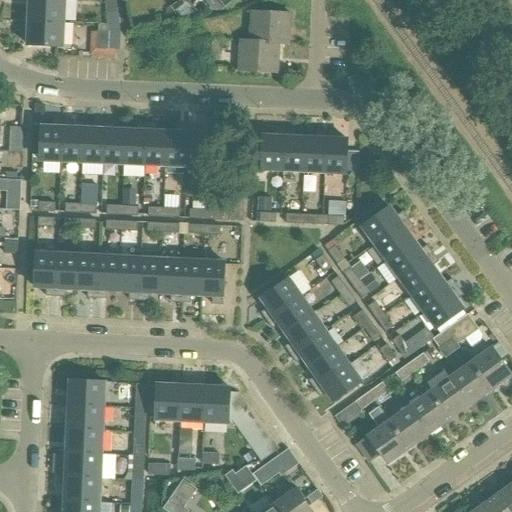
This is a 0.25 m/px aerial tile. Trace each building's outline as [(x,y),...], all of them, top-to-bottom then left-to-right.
[(28,0),(28,23),(63,25),(65,1),(49,0),(28,0)] [(106,8),(109,25),(119,24),(117,6),(106,8)] [(251,39),(277,41),(288,41),(290,13),(252,11),(251,39)] [(63,25),(28,23),(26,45),(62,47),(63,25)] [(109,32),(109,35),(108,49),(119,50),(120,32),(109,32)] [(90,60),(98,60),(116,61),(116,53),(108,52),(108,49),(109,35),(91,34),(90,60)] [(277,41),(251,39),(239,39),(237,70),(276,71),(277,41)] [(40,161),(61,162),(63,120),(53,119),(52,127),(41,127),(40,161)] [(73,120),(63,120),(61,162),(82,163),(83,129),(72,128),(73,120)] [(82,163),(103,164),(105,121),(95,121),(94,129),(83,129),(82,163)] [(103,164),(124,165),(125,130),(114,130),(115,122),(105,121),(103,164)] [(124,165),(145,166),(147,123),(137,123),(136,131),(125,130),(124,165)] [(157,124),(147,123),(145,166),(166,167),(167,132),(156,132),(157,124)] [(178,133),(167,132),(166,167),(187,167),(188,125),(178,125),(178,133)] [(208,168),(209,134),(198,134),(198,126),(188,125),(187,167),(208,168)] [(22,152),(23,127),(10,127),(9,152),(22,152)] [(262,170),(283,171),(285,129),(274,129),(274,137),(263,136),(262,170)] [(295,130),(285,129),(283,171),(304,172),(306,138),(295,137),(295,130)] [(316,138),(306,138),(304,172),(325,173),(327,131),(317,130),(316,138)] [(327,131),(325,173),(346,174),(347,140),(336,139),(336,131),(327,131)] [(82,185),(82,205),(97,205),(98,186),(82,185)] [(124,206),(136,207),(137,191),(124,190),(124,206)] [(205,219),(218,220),(219,198),(206,197),(205,210),(205,219)] [(218,220),(231,220),(232,199),(219,198),(218,220)] [(232,199),(231,220),(244,221),(245,199),(232,199)] [(260,213),(272,213),(272,200),(259,199),(258,213),(260,213)] [(288,202),(287,214),(299,215),(299,202),(288,202)] [(39,212),(55,213),(55,204),(39,203),(39,212)] [(65,213),(81,214),(82,205),(65,204),(65,213)] [(330,216),(344,217),(345,204),(331,204),(330,216)] [(82,205),(81,214),(97,215),(97,205),(82,205)] [(361,226),(375,245),(410,220),(403,211),(397,215),(390,205),(361,226)] [(107,215),(123,216),(123,207),(107,206),(107,215)] [(123,207),(123,216),(138,216),(139,207),(123,207)] [(148,217),(164,217),(165,208),(149,208),(148,217)] [(165,208),(164,217),(180,218),(180,209),(165,208)] [(190,219),(205,219),(205,210),(190,210),(190,219)] [(260,222),(275,223),(276,214),(272,213),(260,213),(260,222)] [(286,223),(302,224),(302,215),(286,214),(286,223)] [(302,215),(302,224),(317,225),(318,216),(302,215)] [(328,226),(344,226),(344,217),(330,216),(328,216),(328,226)] [(38,227),(46,227),(54,228),(54,218),(38,217),(38,227)] [(64,228),(80,229),(80,219),(65,219),(64,228)] [(80,219),(80,229),(96,230),(96,220),(80,219)] [(375,245),(388,263),(416,242),(408,232),(415,227),(410,220),(375,245)] [(106,230),(122,231),(122,221),(106,221),(106,230)] [(122,221),(122,231),(138,232),(138,222),(122,221)] [(147,232),(163,233),(163,224),(148,223),(147,232)] [(163,224),(163,233),(179,233),(179,224),(163,224)] [(189,234),(206,235),(206,226),(189,225),(189,234)] [(206,226),(206,235),(220,236),(221,226),(206,226)] [(6,252),(18,253),(18,243),(7,242),(6,252)] [(416,242),(388,263),(399,279),(433,254),(428,246),(422,250),(416,242)] [(328,252),(337,265),(345,259),(336,246),(328,252)] [(45,296),(55,297),(57,254),(36,253),(34,288),(45,288),(45,296)] [(78,255),(57,254),(55,297),(65,297),(66,289),(77,290),(78,255)] [(399,279),(411,296),(440,275),(432,265),(438,261),(433,254),(399,279)] [(78,255),(77,290),(87,290),(86,298),(97,299),(99,256),(78,255)] [(316,261),(325,274),(333,268),(323,255),(316,261)] [(119,292),(120,257),(99,256),(97,299),(106,299),(107,291),(119,292)] [(141,259),(120,257),(119,292),(129,292),(129,300),(139,301),(141,259)] [(161,260),(141,259),(139,301),(148,301),(149,293),(160,294),(161,260)] [(337,265),(344,273),(351,268),(345,259),(337,265)] [(170,302),(180,303),(182,261),(161,260),(160,294),(171,294),(170,302)] [(205,262),(182,261),(180,303),(190,303),(190,295),(203,296),(205,262)] [(205,262),(203,296),(212,296),(212,305),(222,305),(224,263),(205,262)] [(344,273),(354,287),(361,281),(351,268),(344,273)] [(307,286),(313,295),(331,283),(324,274),(307,286)] [(445,283),(440,275),(411,296),(423,311),(457,287),(451,279),(445,283)] [(331,282),(341,296),(349,290),(339,276),(331,282)] [(262,311),(268,320),(302,296),(290,278),(262,297),(269,307),(262,311)] [(354,287),(362,299),(370,293),(361,281),(354,287)] [(457,287),(423,311),(435,328),(463,308),(456,298),(462,294),(457,287)] [(349,290),(341,296),(349,308),(357,302),(349,290)] [(408,293),(383,303),(388,315),(413,306),(408,293)] [(302,296),(268,320),(274,328),(280,323),(287,333),(314,314),(302,296)] [(368,307),(377,320),(385,315),(375,301),(368,307)] [(372,324),(363,310),(356,316),(365,329),(372,324)] [(286,346),(292,354),(326,331),(314,314),(287,333),(293,341),(286,346)] [(467,314),(447,329),(453,338),(458,344),(479,329),(468,314),(467,314)] [(385,315),(377,320),(386,333),(394,327),(385,315)] [(374,342),(382,336),(372,324),(365,329),(374,342)] [(453,338),(447,329),(433,339),(439,348),(453,338)] [(304,357),(311,367),(338,348),(326,331),(292,354),(297,362),(304,357)] [(392,341),(402,354),(409,349),(400,336),(392,341)] [(491,346),(500,359),(507,354),(498,342),(491,346)] [(380,350),(389,363),(397,358),(388,345),(380,350)] [(470,362),(490,390),(511,375),(491,346),(470,362)] [(338,348),(311,367),(316,375),(309,380),(316,389),(350,366),(338,348)] [(410,363),(416,372),(430,362),(424,354),(410,363)] [(470,362),(450,376),(471,404),(490,390),(470,362)] [(416,372),(410,363),(396,374),(402,382),(416,372)] [(350,366),(316,389),(321,396),(327,392),(334,400),(361,382),(350,366)] [(471,404),(450,376),(430,391),(450,419),(471,404)] [(67,406),(103,408),(104,383),(69,382),(67,406)] [(136,401),(147,402),(147,384),(137,383),(136,401)] [(369,393),(376,401),(389,392),(383,383),(369,393)] [(155,421),(180,422),(181,387),(156,386),(155,421)] [(180,422),(203,423),(204,388),(181,387),(180,422)] [(204,388),(203,423),(228,424),(228,423),(229,394),(229,389),(204,388)] [(410,405),(430,434),(450,419),(430,391),(410,405)] [(376,401),(369,393),(355,403),(361,411),(376,401)] [(239,394),(229,394),(228,423),(233,423),(233,422),(250,410),(239,394)] [(298,414),(308,407),(300,394),(289,401),(298,414)] [(389,420),(409,449),(430,434),(410,405),(389,420)] [(66,430),(102,431),(103,408),(67,406),(66,430)] [(409,449),(389,420),(380,407),(368,416),(377,429),(368,435),(369,436),(357,444),(370,461),(381,453),(389,463),(409,449)] [(135,426),(146,426),(146,409),(136,408),(135,426)] [(233,423),(240,432),(257,420),(250,410),(233,422),(233,423)] [(240,432),(247,442),(264,429),(257,420),(240,432)] [(264,429),(247,442),(253,451),(271,439),(264,429)] [(65,454),(101,455),(102,431),(66,430),(65,454)] [(134,450),(144,450),(145,433),(135,433),(134,450)] [(271,439),(253,451),(260,461),(278,449),(271,439)] [(260,483),(262,486),(279,473),(281,477),(299,464),(290,450),(254,475),(260,483)] [(202,465),(220,466),(220,454),(203,453),(202,465)] [(65,454),(64,478),(100,480),(101,455),(65,454)] [(133,474),(143,474),(144,457),(133,456),(133,474)] [(178,470),(195,471),(196,460),(178,459),(178,470)] [(153,475),(171,476),(171,465),(153,464),(153,475)] [(100,480),(64,478),(63,502),(99,504),(100,480)] [(131,497),(142,498),(143,481),(132,480),(131,497)] [(511,511),(511,484),(491,499),(500,511),(511,511)] [(312,511),(296,489),(275,504),(280,511),(312,511)] [(316,505),(324,499),(320,492),(311,498),(316,505)] [(187,511),(188,511),(170,499),(163,508),(168,511),(187,511)] [(472,511),(500,511),(491,499),(472,511)] [(98,511),(99,504),(63,502),(62,511),(98,511)]
